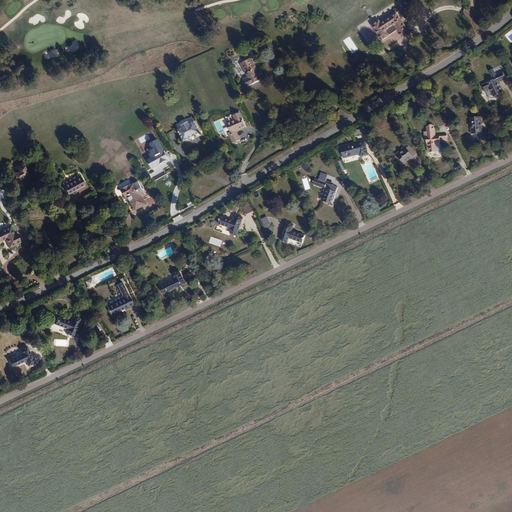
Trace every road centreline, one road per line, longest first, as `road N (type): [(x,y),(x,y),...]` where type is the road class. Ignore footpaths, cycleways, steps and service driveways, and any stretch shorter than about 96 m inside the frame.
road 1 (residential): [(0,307),(186,224),(469,49),(511,13)]
road 2 (unclassified): [(0,402),(511,155)]
